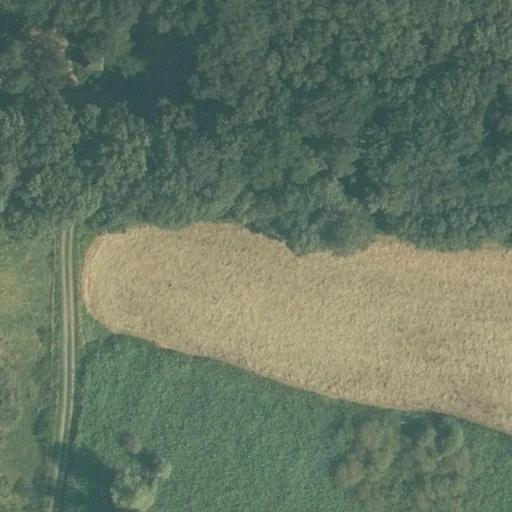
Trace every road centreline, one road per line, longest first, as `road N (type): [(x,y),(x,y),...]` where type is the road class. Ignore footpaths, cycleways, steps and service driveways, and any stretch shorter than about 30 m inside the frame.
road 1 (track): [(51,511),(66,387),(69,217),(84,188),(170,109)]
road 2 (unclassified): [(294,114),(0,97)]
road 3 (unclassified): [(511,131),(294,114)]
road 4 (unclassified): [(294,114),(197,67),(136,0)]
